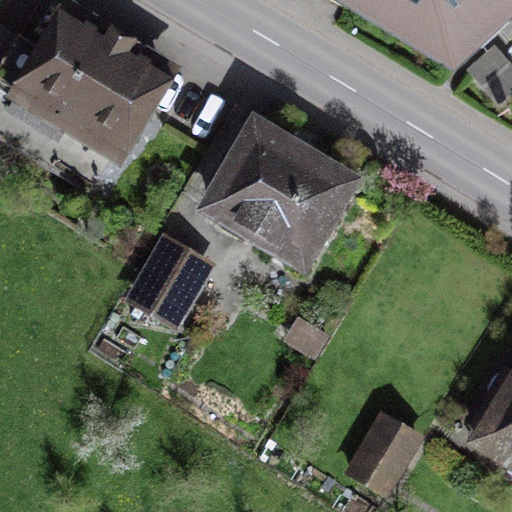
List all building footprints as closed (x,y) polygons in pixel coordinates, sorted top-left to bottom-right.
[(511,2),(511,0),(354,0),(450,59),(511,2)] [(49,56),(19,37),(0,68),(0,91),(110,158),(162,72),(72,18),(49,56)] [(511,91),(511,67),(494,47),(469,70),(498,103),(511,91)] [(301,263),(347,183),(256,130),(210,210),(301,263)] [(171,321),(203,268),(168,248),(136,301),(171,321)] [(475,426),(486,432),(480,442),(511,462),(511,388),(493,419),(483,413),(475,426)] [(390,419),(354,475),(382,494),(419,438),(390,419)]
